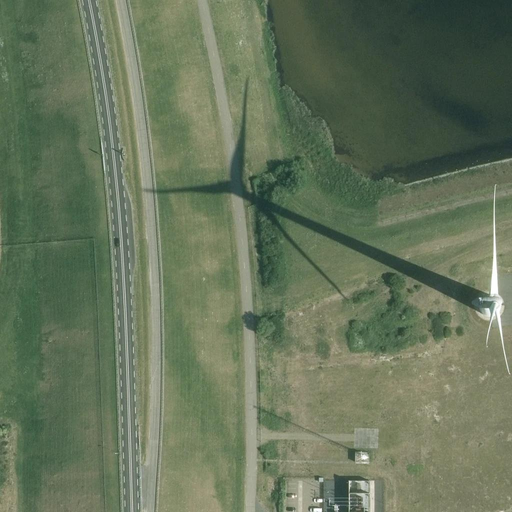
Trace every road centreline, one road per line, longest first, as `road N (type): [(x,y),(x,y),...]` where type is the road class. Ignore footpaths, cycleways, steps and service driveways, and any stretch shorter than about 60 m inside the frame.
road 1 (primary): [(131,511),(120,235),(88,0)]
road 2 (unclassified): [(150,511),(155,287),(121,0)]
